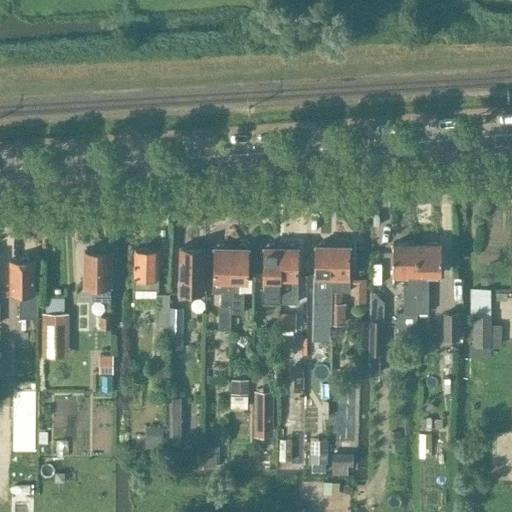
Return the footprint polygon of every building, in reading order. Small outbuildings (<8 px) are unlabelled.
[(315,243),(314,302),(319,302),(331,302),(332,302),(332,289),(333,244),(326,244),(325,241),(319,241),(318,243),(315,243)] [(332,302),(332,324),(340,324),(341,289),(349,289),(349,282),(350,278),(350,273),(350,244),(348,244),(346,241),(341,241),(339,244),(333,244),(332,289),(332,302)] [(280,300),(281,245),(275,245),(273,242),(267,242),(266,245),(263,245),(262,300),(280,300)] [(281,245),(280,300),(297,300),(297,276),(298,276),(298,245),(296,245),(294,243),(289,242),(289,243),(287,245),(281,245)] [(417,242),(393,242),(393,274),(408,274),(407,285),(404,285),(404,312),(417,312),(417,242)] [(441,242),(417,242),(417,312),(428,312),(428,274),(441,274),(441,242)] [(197,244),(187,243),(185,246),(180,246),(179,293),(202,293),(204,247),(197,246),(197,244)] [(213,245),(212,291),(221,291),(220,344),(229,344),(230,312),(231,245),(224,245),(223,243),(217,243),(216,245),(213,245)] [(231,245),(230,312),(244,313),(244,291),(240,291),(240,276),(247,277),(248,246),(246,246),(245,243),(239,243),(238,246),(231,245)] [(105,247),(99,247),(97,250),(84,249),(84,282),(94,283),(93,298),(110,298),(111,250),(107,250),(105,247)] [(158,247),(134,247),(134,287),(158,288),(158,247)] [(10,259),(10,291),(20,291),(20,303),(17,303),(17,318),(36,318),(36,291),(34,291),(34,259),(30,259),(28,256),(22,256),(20,259),(10,259)] [(476,280),(476,284),(487,284),(487,278),(486,278),(486,276),(478,276),(478,280),(476,280)] [(491,346),(491,341),(492,324),(492,315),(490,315),(491,299),(488,299),(489,289),(471,289),(470,316),(474,316),(473,346),(489,346),(491,346)] [(169,293),(157,293),(156,325),(168,325),(169,293)] [(331,302),(319,302),(319,323),(331,323),(331,302)] [(183,306),(169,306),(168,346),(182,346),(183,306)] [(296,312),(280,312),(280,329),(281,329),(293,329),(296,329),(296,312)] [(458,312),(444,312),(444,337),(458,337),(458,312)] [(111,315),(100,315),(99,327),(111,328),(111,315)] [(45,338),(68,338),(68,317),(45,317),(45,338)] [(369,319),(368,352),(369,352),(380,352),(383,352),(383,347),(383,319),(369,319)] [(500,324),(492,324),(491,341),(500,341),(500,324)] [(489,346),(473,346),(470,345),(470,354),(489,354),(489,346)] [(454,352),(446,351),(445,362),(453,362),(454,352)] [(112,354),(99,354),(99,371),(112,371),(112,354)] [(248,379),(231,379),(231,393),(248,393),(248,379)] [(254,390),(254,425),(273,425),(273,390),(254,390)] [(180,397),(169,397),(169,436),(179,437),(180,397)] [(430,404),(426,409),(431,413),(435,408),(430,404)] [(442,419),(421,418),(421,429),(431,429),(431,428),(442,428),(442,419)] [(164,424),(145,423),(145,440),(163,440),(164,424)] [(292,439),(279,438),(279,460),(291,460),(292,439)] [(67,440),(56,440),(56,455),(67,455),(67,440)] [(219,464),(219,446),(204,446),(204,465),(219,464)] [(332,451),(332,465),(332,470),(347,470),(347,465),(352,465),(352,452),(348,452),(332,451)] [(32,511),(33,493),(12,493),(11,511),(32,511)]
